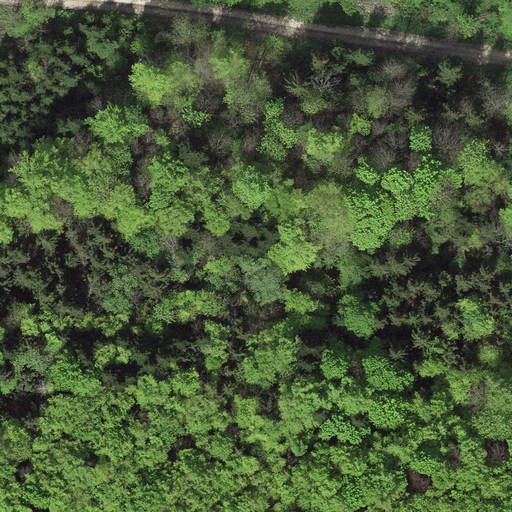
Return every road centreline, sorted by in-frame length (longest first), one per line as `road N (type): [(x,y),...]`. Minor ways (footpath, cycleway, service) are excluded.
road 1 (track): [(0,338),(511,255)]
road 2 (track): [(511,49),(376,40),(86,0)]
